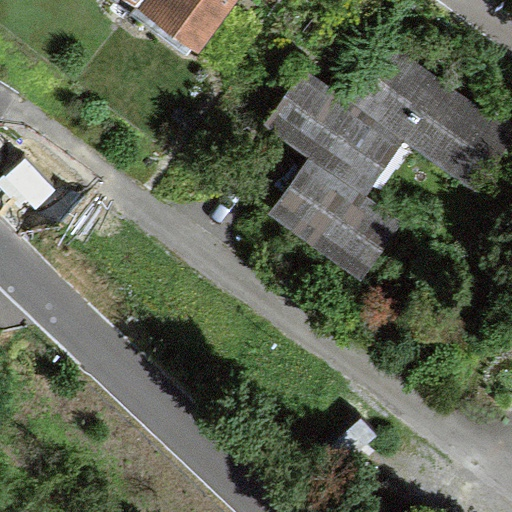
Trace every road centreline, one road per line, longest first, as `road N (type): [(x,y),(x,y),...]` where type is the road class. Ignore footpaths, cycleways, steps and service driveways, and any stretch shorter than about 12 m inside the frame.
road 1 (residential): [(0,104),(64,139),(511,483)]
road 2 (unclassified): [(274,511),(0,250)]
